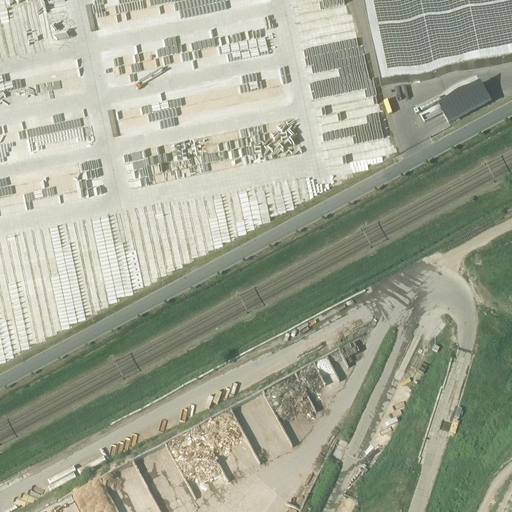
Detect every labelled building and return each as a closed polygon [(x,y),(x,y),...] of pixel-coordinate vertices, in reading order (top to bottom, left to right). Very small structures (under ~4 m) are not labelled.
[(511,0),(362,0),(381,88),(511,60),(511,0)] [(446,101),(450,109),(484,90),(480,82),(446,101)] [(158,98),(147,102),(149,108),(160,104),(158,98)] [(23,164),(32,158),(19,138),(10,144),(23,164)] [(372,311),(372,303),(360,304),(361,312),(372,311)] [(430,362),(434,354),(428,352),(425,360),(430,362)] [(233,420),(229,423),(235,432),(240,429),(233,420)]
